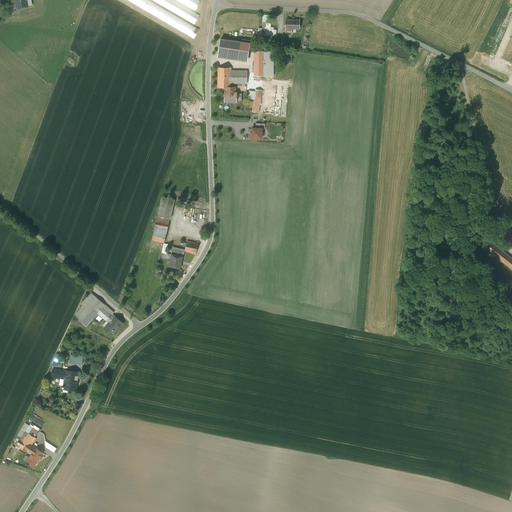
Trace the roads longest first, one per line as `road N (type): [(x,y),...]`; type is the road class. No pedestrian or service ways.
road 1 (unclassified): [(217,1),(207,80),(215,228),(177,291),(140,326)]
road 2 (unclassified): [(511,91),(360,14),(217,1)]
road 3 (unclassified): [(140,326),(113,349),(22,511)]
road 4 (unclassified): [(140,326),(0,201)]
road 5 (track): [(459,64),(497,227)]
